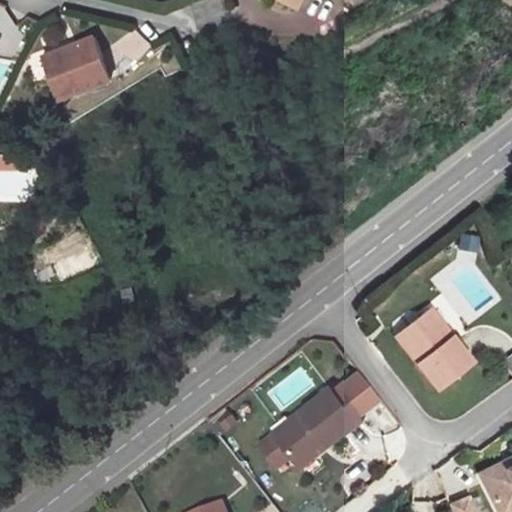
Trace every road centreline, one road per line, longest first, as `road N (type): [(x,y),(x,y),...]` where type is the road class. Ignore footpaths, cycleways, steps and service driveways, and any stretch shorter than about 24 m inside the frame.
road 1 (unclassified): [(316,295),(39,511)]
road 2 (unclassified): [(511,142),(316,295)]
road 3 (residential): [(316,295),(408,414),(431,429)]
